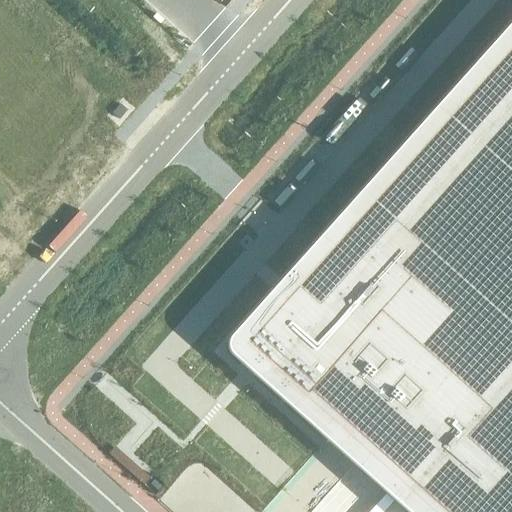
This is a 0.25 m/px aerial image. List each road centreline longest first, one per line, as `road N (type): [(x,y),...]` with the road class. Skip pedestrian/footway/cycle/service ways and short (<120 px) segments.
road 1 (unclassified): [(0,315),(285,0)]
road 2 (unclassified): [(122,511),(0,402)]
